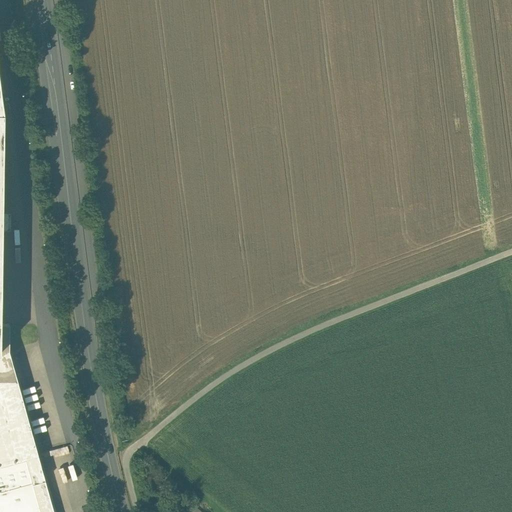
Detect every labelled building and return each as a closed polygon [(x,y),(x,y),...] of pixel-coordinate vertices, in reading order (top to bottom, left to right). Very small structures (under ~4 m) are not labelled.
[(0,90),(0,350),(9,350),(9,324),(0,323),(0,303),(1,231),(1,214),(3,111),(0,90)] [(10,214),(1,214),(1,231),(10,231),(10,214)] [(9,350),(0,350),(0,465),(25,458),(32,483),(45,480),(9,350)] [(0,465),(0,511),(40,511),(32,483),(25,458),(0,465)] [(53,511),(45,480),(32,483),(40,511),(53,511)]
